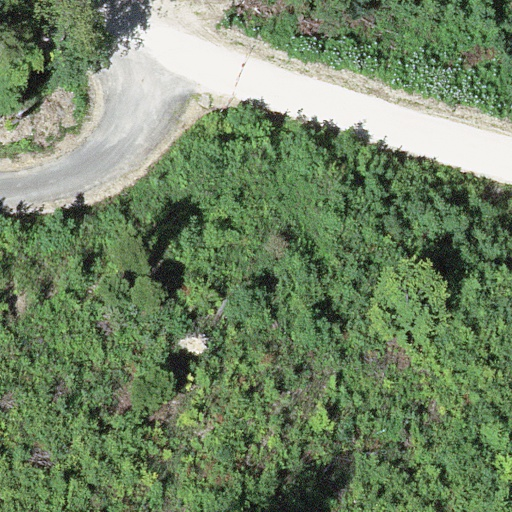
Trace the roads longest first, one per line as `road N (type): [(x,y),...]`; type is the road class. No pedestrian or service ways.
road 1 (track): [(511,144),(12,0)]
road 2 (track): [(0,185),(82,170),(126,140),(162,45)]
